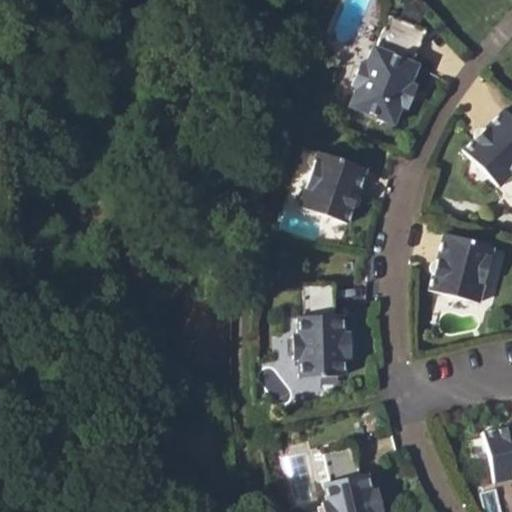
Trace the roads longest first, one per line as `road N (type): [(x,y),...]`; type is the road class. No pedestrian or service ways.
road 1 (residential): [(397,392),(395,242),(416,161),(469,71),(511,24)]
road 2 (residential): [(444,511),(415,457),(397,392)]
